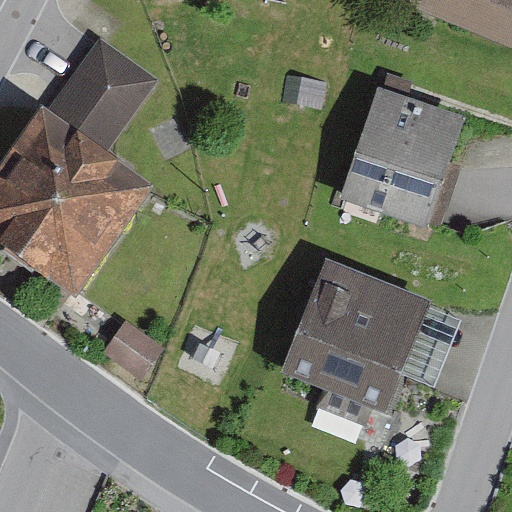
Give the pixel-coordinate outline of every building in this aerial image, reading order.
[(511,0),(401,0),(394,18),(511,64),(511,0)] [(42,127),(101,169),(160,87),(100,45),(42,127)] [(327,85),(286,78),(282,104),(323,111),(327,85)] [(442,98),(386,79),(340,214),(428,243),(465,133),(434,122),(442,98)] [(101,169),(42,127),(0,184),(0,262),(76,317),(155,208),(101,169)] [(432,317),(326,275),(282,386),(321,402),(316,414),(366,434),(371,423),(387,429),(432,317)] [(165,357),(126,328),(103,360),(142,388),(165,357)]
